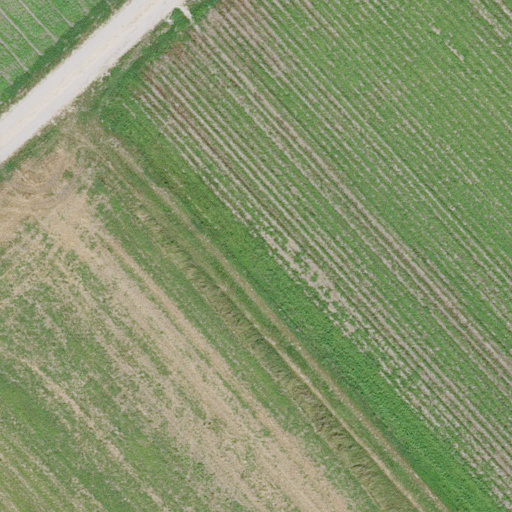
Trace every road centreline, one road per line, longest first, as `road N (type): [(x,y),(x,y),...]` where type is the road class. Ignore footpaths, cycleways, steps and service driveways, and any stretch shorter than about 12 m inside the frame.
road 1 (track): [(31,110),(82,135),(427,511)]
road 2 (track): [(153,0),(0,139)]
